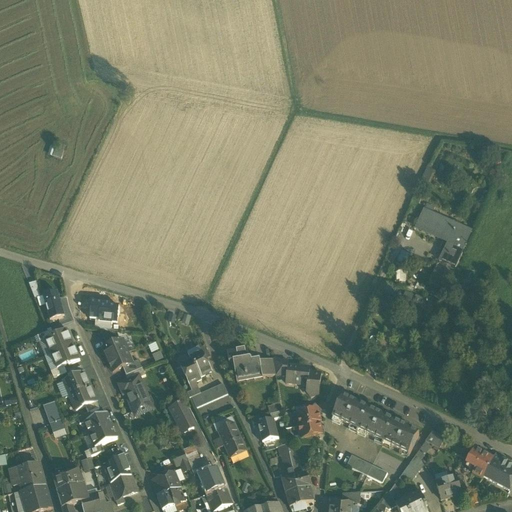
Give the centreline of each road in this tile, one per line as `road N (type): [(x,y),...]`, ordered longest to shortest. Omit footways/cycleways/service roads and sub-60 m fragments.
road 1 (residential): [(158,511),(70,302),(68,273)]
road 2 (residential): [(58,511),(0,320)]
road 3 (residential): [(342,372),(511,455)]
road 4 (residential): [(68,273),(208,318)]
road 5 (residential): [(208,318),(342,372)]
